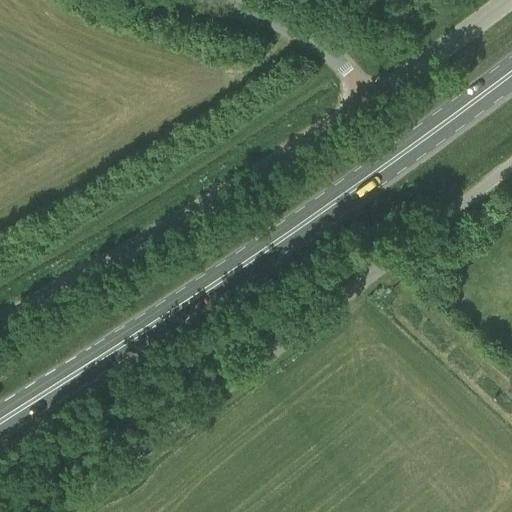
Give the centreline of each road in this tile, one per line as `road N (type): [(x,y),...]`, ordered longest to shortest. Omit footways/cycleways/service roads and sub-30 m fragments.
road 1 (primary): [(0,420),(183,306),(511,71)]
road 2 (unclassified): [(511,165),(65,511)]
road 3 (unclassified): [(0,324),(369,101)]
road 4 (unclassified): [(369,101),(336,56),(295,27),(204,0)]
road 5 (unclassified): [(369,101),(506,0)]
